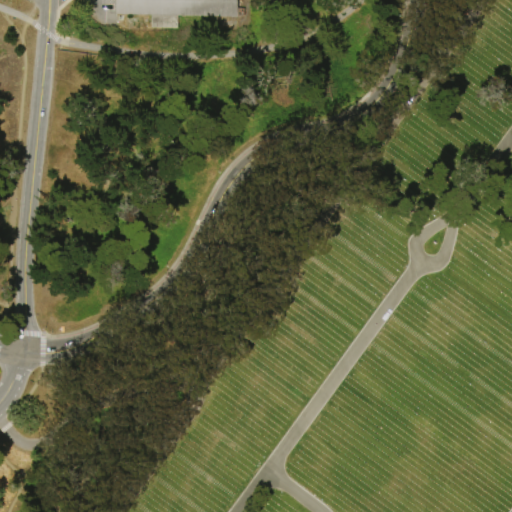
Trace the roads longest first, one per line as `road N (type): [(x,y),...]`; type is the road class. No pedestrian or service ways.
road 1 (tertiary): [(412,0),(402,53),(378,96),(347,123),(276,144),(243,166),(187,262),(149,308),(73,347),(22,352)]
road 2 (residential): [(418,97),(116,511)]
road 3 (tertiary): [(22,352),(25,229),(46,34)]
road 4 (residential): [(235,511),(416,266)]
road 5 (residential): [(0,427),(16,442),(43,442),(83,396),(169,375),(195,405)]
road 6 (residential): [(455,214),(417,240),(416,266),(441,258),(455,214)]
